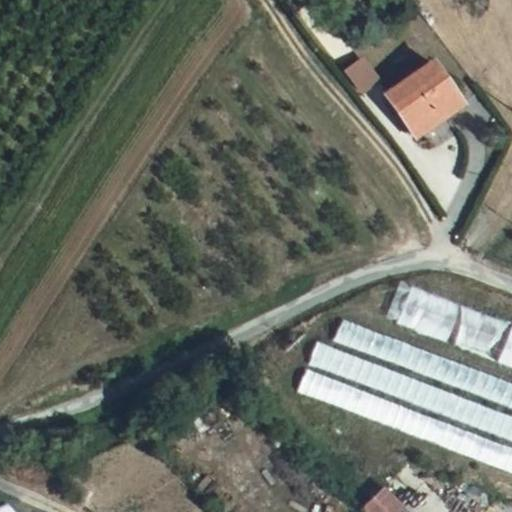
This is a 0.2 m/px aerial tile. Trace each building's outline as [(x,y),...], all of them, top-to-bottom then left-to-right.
[(356,95),(377,81),(361,56),(340,69),(356,95)] [(464,110),(437,66),(390,93),(421,139),(464,110)] [(511,326),(410,287),(398,317),(511,360),(511,326)] [(511,407),(511,384),(342,319),(334,339),(511,407)] [(511,417),(318,341),(308,366),(511,445),(511,417)] [(511,447),(308,368),(298,392),(511,476),(511,447)] [(409,511),(383,486),(359,507),(363,511),(409,511)] [(0,506),(0,511),(14,511),(10,502),(0,506)]
